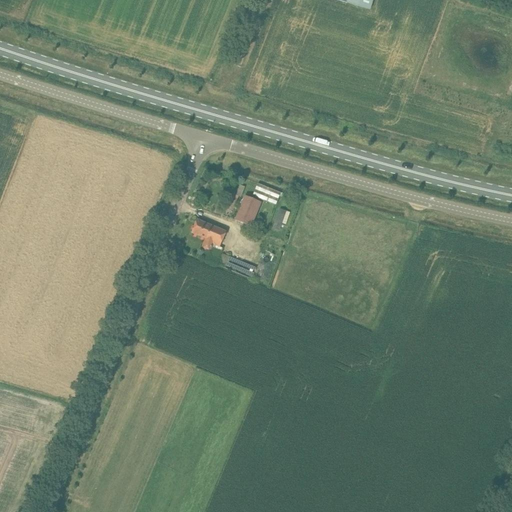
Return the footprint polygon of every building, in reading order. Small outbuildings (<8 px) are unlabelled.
[(348,0),(347,2),(370,9),(372,0),(348,0)] [(253,196),(276,205),(280,193),(258,184),(253,196)] [(245,187),(240,185),(236,195),(242,197),(245,187)] [(245,196),(235,221),(251,227),(261,202),(245,196)] [(286,210),(280,208),(273,228),(280,230),(286,210)] [(226,232),(207,224),(197,220),(192,233),(206,239),(201,249),(210,252),(213,244),(220,247),(226,232)] [(236,269),(239,259),(224,254),(220,264),(236,269)] [(334,292),(259,262),(252,279),(327,310),(334,292)]
